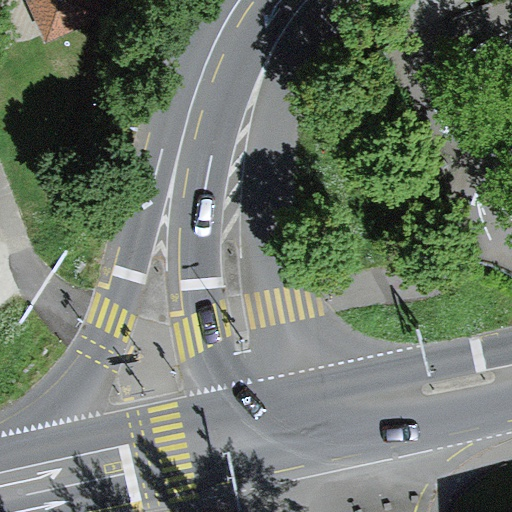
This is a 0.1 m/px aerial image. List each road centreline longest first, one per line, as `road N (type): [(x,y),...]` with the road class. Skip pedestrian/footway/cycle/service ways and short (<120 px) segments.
road 1 (secondary): [(212,165),(163,196),(12,481)]
road 2 (secondary): [(370,399),(280,305),(212,165)]
road 3 (secondary): [(212,165),(204,325),(226,379),(273,423)]
road 4 (primary): [(273,423),(12,481)]
road 5 (residential): [(364,509),(511,370)]
road 6 (secondary): [(298,0),(250,78),(212,165)]
road 7 (primary): [(511,367),(370,399)]
road 8 (residential): [(273,423),(364,509)]
